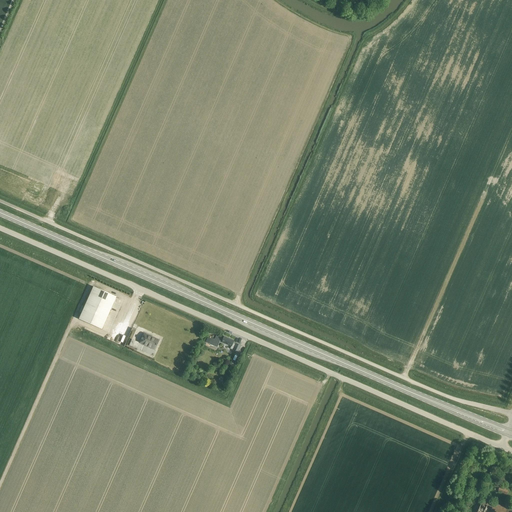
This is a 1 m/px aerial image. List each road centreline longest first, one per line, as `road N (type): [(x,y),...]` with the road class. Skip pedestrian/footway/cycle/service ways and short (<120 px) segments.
road 1 (unclassified): [(0,201),(451,398),(511,413)]
road 2 (secondary): [(508,432),(0,213)]
road 3 (unclassified): [(501,447),(0,228)]
